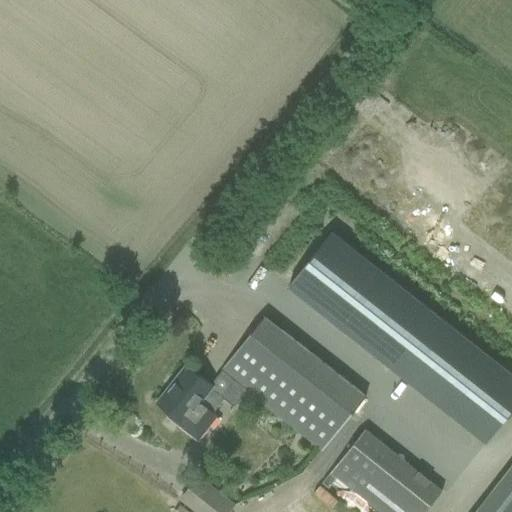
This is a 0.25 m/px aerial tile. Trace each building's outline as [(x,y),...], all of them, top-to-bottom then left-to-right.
[(486,442),(511,409),(511,373),(332,231),(288,286),(486,442)] [(265,316),(222,371),(245,390),(246,389),(321,448),(363,394),(265,316)] [(245,390),(222,371),(211,385),(187,366),(158,402),(182,421),(179,424),(198,438),(216,415),(213,413),(224,398),(233,406),(245,390)] [(382,511),(423,511),(442,488),(364,427),(330,470),(382,511)] [(511,511),(511,464),(474,511),(511,511)] [(181,498),(199,511),(227,511),(233,505),(198,477),(181,498)]
